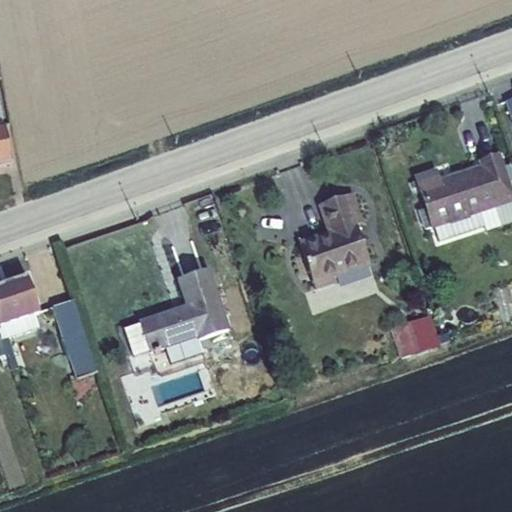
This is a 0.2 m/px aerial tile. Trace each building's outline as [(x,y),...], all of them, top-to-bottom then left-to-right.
[(497,130),(502,144),(511,140),(511,96),(488,105),(497,130)] [(0,167),(11,165),(0,108),(0,167)] [(493,204),(478,160),(461,165),(463,171),(419,184),(416,173),(396,179),(399,191),(411,230),(493,204)] [(336,225),(342,223),(331,192),(300,202),(309,230),(279,240),(293,287),(313,280),(312,275),(348,263),(336,225)] [(209,326),(189,265),(158,276),(167,304),(159,308),(157,305),(119,319),(129,351),(178,333),(179,337),(209,326)] [(24,316),(12,280),(0,283),(0,337),(14,332),(11,320),(24,316)] [(82,375),(58,304),(37,311),(60,383),(82,375)] [(429,315),(399,324),(409,355),(439,346),(429,315)]
